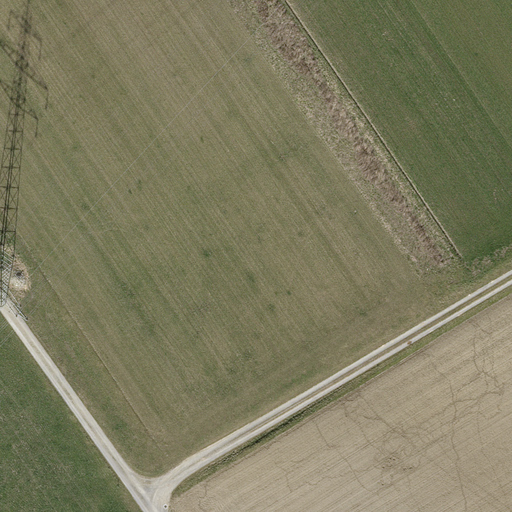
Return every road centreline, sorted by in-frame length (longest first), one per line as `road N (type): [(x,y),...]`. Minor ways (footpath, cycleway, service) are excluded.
road 1 (track): [(143,501),(511,279)]
road 2 (track): [(0,299),(151,511)]
